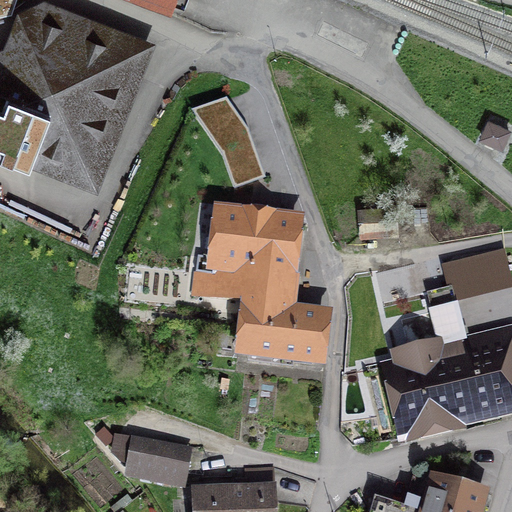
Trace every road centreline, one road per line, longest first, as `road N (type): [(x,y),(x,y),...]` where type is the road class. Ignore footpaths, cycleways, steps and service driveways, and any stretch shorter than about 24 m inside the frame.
road 1 (residential): [(352,480),(332,459),(332,271),(285,137),(248,64),(233,57)]
road 2 (residential): [(233,57),(249,36),(270,33),(320,50),(511,185)]
road 3 (residential): [(352,480),(389,458),(511,436)]
road 4 (residential): [(233,57),(93,0)]
